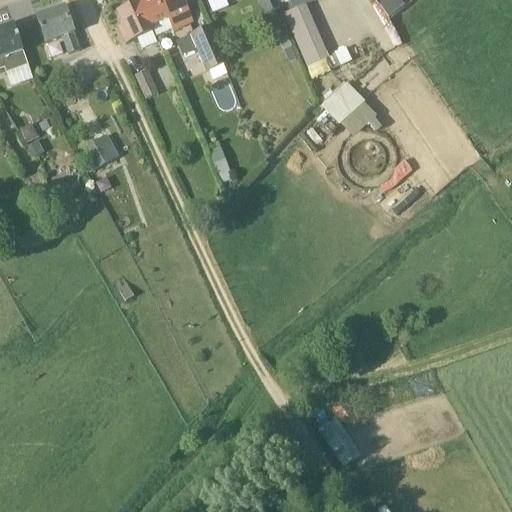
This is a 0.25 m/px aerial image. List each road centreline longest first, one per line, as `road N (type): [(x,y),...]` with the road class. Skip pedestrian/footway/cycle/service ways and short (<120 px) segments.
road 1 (track): [(359,511),(241,339),(85,0)]
road 2 (track): [(282,402),(511,333)]
road 3 (track): [(147,511),(266,380)]
